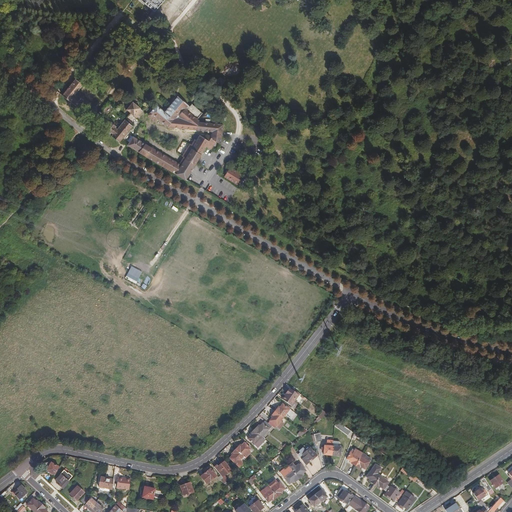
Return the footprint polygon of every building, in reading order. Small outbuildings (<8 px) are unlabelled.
[(140,0),(154,11),(163,0),(140,0)] [(75,79),(61,95),(69,101),(70,100),(72,101),(71,102),(77,107),(78,107),(82,110),(86,105),(82,101),(83,100),(77,95),(76,96),(74,95),(83,85),(75,79)] [(201,122),(199,120),(197,119),(202,113),(191,104),(189,106),(177,96),(164,112),(157,105),(148,115),(147,116),(155,122),(158,119),(168,127),(212,131),(211,137),(211,138),(217,142),(221,144),(222,124),(201,122)] [(127,109),(131,113),(137,118),(142,111),(132,103),(127,109)] [(119,142),(120,141),(134,125),(126,118),(116,129),(112,135),(111,136),(119,142)] [(102,123),(100,125),(105,128),(104,129),(109,134),(110,133),(112,135),(116,129),(114,128),(115,127),(109,122),(108,123),(104,120),(102,123)] [(175,174),(185,179),(206,146),(209,141),(204,138),(199,135),(193,145),(185,159),(181,165),(175,174)] [(133,137),(127,145),(175,174),(181,165),(133,137)] [(206,146),(211,150),(215,145),(217,142),(211,138),(209,141),(206,146)] [(182,156),(185,159),(193,145),(190,144),(182,156)] [(224,176),(238,184),(243,175),(229,167),(224,176)] [(127,207),(130,209),(140,196),(137,193),(127,207)] [(139,211),(147,200),(141,196),(133,207),(139,211)] [(137,223),(151,203),(148,201),(134,221),(137,223)] [(127,219),(130,221),(136,213),(133,211),(127,219)] [(137,283),(141,270),(129,267),(125,279),(137,283)] [(283,400),(294,408),(297,403),(294,401),(298,395),(296,394),(297,392),(294,390),(293,391),(290,389),(286,394),(287,395),(283,400)] [(278,407),(275,411),(283,417),(289,409),(283,404),(279,407),(278,407)] [(280,421),(283,417),(275,411),(272,415),(273,416),(270,420),(268,423),(272,426),(274,428),(276,426),(277,426),(278,424),(281,426),(284,423),(280,421)] [(321,419),(327,414),(323,411),(318,417),(321,419)] [(334,426),(343,432),(346,428),(335,419),(334,426)] [(262,437),(272,426),(268,423),(265,421),(259,426),(258,425),(254,429),(261,436),(262,437)] [(343,432),(353,439),(355,434),(346,428),(343,432)] [(254,444),(262,437),(261,436),(254,429),(251,433),(252,434),(248,438),(254,444)] [(240,447),(239,446),(236,449),(244,457),(251,449),(245,443),(241,446),(240,447)] [(332,455),(332,446),(325,445),(323,454),(332,455)] [(341,447),(332,446),(332,455),(340,456),(341,447)] [(308,462),(311,459),(312,457),(313,459),(317,455),(310,448),(306,452),(303,449),(300,453),(298,454),(305,465),(308,462)] [(240,461),(244,457),(236,449),(231,454),(233,455),(230,458),(236,465),(240,461)] [(347,459),(350,461),(352,462),(352,464),(355,466),(361,454),(356,452),(357,450),(355,449),(354,452),(352,451),(347,459)] [(360,466),(362,467),(365,469),(371,459),(367,457),(365,456),(366,455),(362,453),(361,454),(355,466),(359,468),(360,466)] [(51,462),(50,464),(46,470),(55,475),(59,467),(51,462)] [(221,476),(222,477),(231,470),(224,462),(218,466),(217,465),(214,467),(221,476)] [(290,464),(288,467),(291,471),(297,480),(301,477),(300,476),(301,475),(305,472),(299,465),(298,466),(297,464),(293,467),(290,464)] [(366,477),(369,479),(371,481),(370,482),(374,485),(380,476),(377,474),(380,469),(375,465),(366,477)] [(210,468),(204,474),(210,481),(216,476),(214,473),(215,472),(214,470),(213,471),(210,468)] [(294,482),(297,480),(291,471),(283,478),(288,485),(291,483),(293,481),(294,482)] [(68,481),(65,478),(61,474),(56,480),(60,484),(59,485),(62,488),(69,482),(68,481)] [(210,481),(204,474),(201,476),(207,484),(210,481)] [(490,481),(495,489),(498,487),(498,486),(504,482),(499,475),(490,481)] [(378,486),(380,487),(386,491),(389,487),(387,485),(389,482),(387,481),(383,479),(380,476),(374,485),(377,487),(378,486)] [(98,487),(112,490),(114,480),(101,477),(98,487)] [(129,490),(130,479),(118,477),(116,488),(129,490)] [(423,483),(415,478),(413,480),(421,486),(423,483)] [(194,492),(190,482),(180,486),(183,495),(187,494),(187,495),(194,492)] [(277,497),(281,494),(280,493),(281,491),(285,489),(279,482),(271,488),(277,497)] [(19,489),(17,491),(15,493),(20,499),(27,492),(21,485),(18,488),(19,489)] [(277,497),(271,488),(269,486),(268,485),(260,492),(263,495),(268,502),(271,499),(273,498),(274,499),(277,497)] [(77,500),(84,493),(77,486),(70,494),(77,500)] [(142,497),(152,499),(154,489),(144,487),(142,497)] [(389,496),(390,497),(394,500),(399,493),(390,487),(384,495),(388,498),(389,496)] [(485,494),(482,491),(480,488),(473,493),(478,501),(486,496),(485,494)] [(353,496),(349,493),(348,495),(346,493),(340,489),(334,497),(337,501),(337,500),(341,502),(342,501),(347,504),(353,496)] [(321,490),(315,494),(320,502),(326,497),(321,490)] [(415,499),(405,491),(403,496),(397,504),(401,507),(402,506),(403,507),(407,509),(415,499)] [(313,507),(320,502),(315,494),(308,500),(313,507)] [(20,508),(19,506),(15,509),(0,495),(0,501),(15,511),(16,511),(17,510),(20,508)] [(81,501),(84,504),(89,498),(85,495),(81,501)] [(354,496),(348,504),(358,511),(364,511),(368,507),(361,502),(358,505),(356,503),(359,500),(354,496)] [(488,511),(487,511),(492,511),(503,500),(500,497),(487,511),(488,511)] [(101,511),(103,509),(91,498),(83,507),(87,511),(101,511)] [(27,505),(34,511),(42,504),(39,501),(37,503),(33,499),(27,505)] [(258,511),(259,510),(263,507),(259,503),(256,499),(255,500),(255,501),(256,502),(255,503),(249,507),(253,511),(258,511)] [(117,506),(122,511),(125,508),(119,502),(115,505),(117,506)] [(446,511),(461,511),(455,502),(448,507),(449,508),(446,510),(445,509),(444,509),(446,511)]
